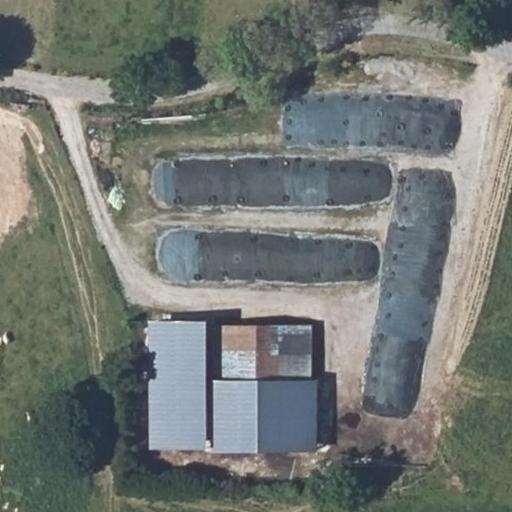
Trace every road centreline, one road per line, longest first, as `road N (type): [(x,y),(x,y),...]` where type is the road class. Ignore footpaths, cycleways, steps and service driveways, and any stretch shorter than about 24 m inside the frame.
road 1 (track): [(56,84),(113,244),(138,288),(222,297),(447,289)]
road 2 (track): [(511,57),(371,27),(113,91),(0,75)]
